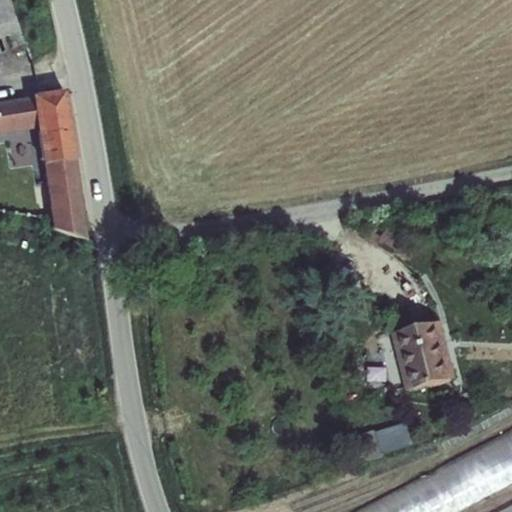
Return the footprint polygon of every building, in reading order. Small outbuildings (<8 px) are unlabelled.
[(5,0),(0,0),(0,56),(24,47),(5,0)] [(64,94),(33,98),(51,227),(83,239),(64,94)] [(434,320),(389,332),(404,390),(449,379),(434,320)] [(407,421),(360,435),(367,459),(414,445),(407,421)] [(453,511),(511,483),(511,432),(442,468),(442,469),(355,511),(453,511)]
